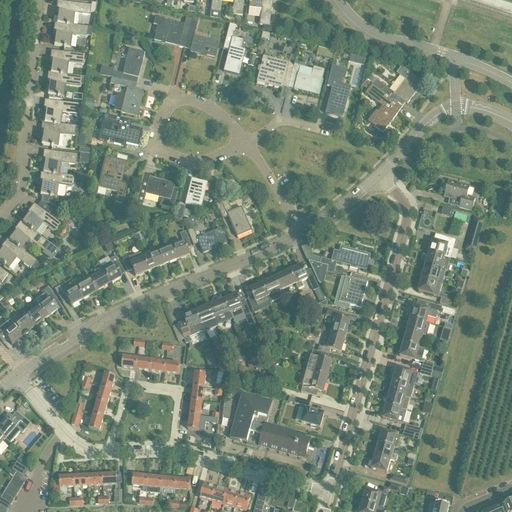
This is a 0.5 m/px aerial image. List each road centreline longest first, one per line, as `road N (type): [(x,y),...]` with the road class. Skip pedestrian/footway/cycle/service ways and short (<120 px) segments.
road 1 (unclassified): [(329,495),(171,452),(86,448),(16,374)]
road 2 (unclassified): [(329,495),(404,239),(402,208),(378,178)]
road 3 (tertiary): [(304,227),(142,300),(16,374)]
road 4 (residential): [(246,143),(192,160),(159,149),(159,118),(179,95),(211,106),(238,133)]
road 5 (residential): [(0,217),(27,168),(40,0)]
road 6 (tertiary): [(511,122),(470,106),(441,111),(378,178)]
